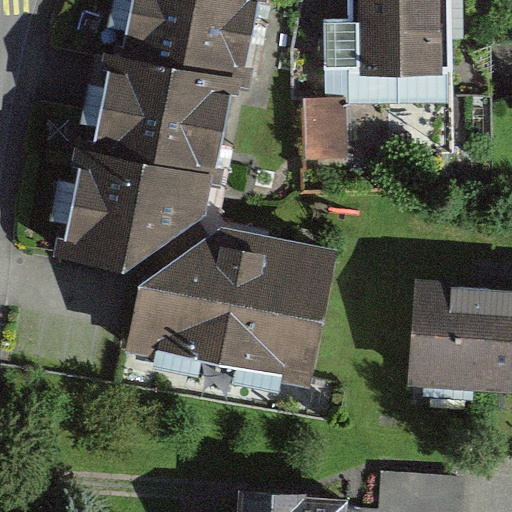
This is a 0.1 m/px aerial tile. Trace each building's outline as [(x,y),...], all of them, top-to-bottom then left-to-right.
[(215,180),(234,75),(251,78),(265,0),(125,0),(122,22),(111,20),(93,118),(82,116),(59,232),(127,229),(205,195),(215,180)] [(350,0),(350,5),(325,6),(327,54),(361,52),(361,59),(454,60),(453,0),(350,0)] [(348,89),(303,90),(305,151),(350,150),(348,89)] [(413,131),(392,130),(391,144),(412,145),(413,131)] [(224,208),(145,250),(130,329),(314,364),(339,230),(224,208)] [(511,264),(416,258),(410,366),(511,371),(511,264)] [(216,490),(214,511),(341,511),(344,474),(240,469),(239,492),(216,490)] [(465,511),(468,473),(385,469),(382,511),(465,511)]
